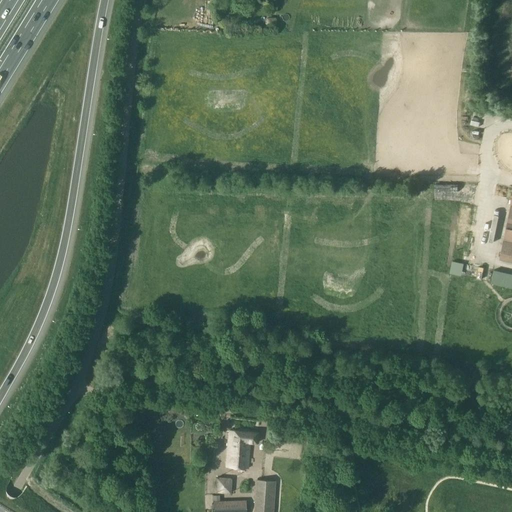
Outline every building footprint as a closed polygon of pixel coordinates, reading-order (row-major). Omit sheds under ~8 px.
[(511,204),(501,258),(511,260),(511,204)] [(248,469),(250,442),(258,443),(259,433),(230,430),(227,467),(248,469)] [(217,477),(216,492),(230,493),(231,478),(217,477)] [(249,511),(271,511),(274,480),(256,479),(255,489),(251,488),(249,511)] [(245,511),(246,502),(219,502),(219,495),(213,495),(213,502),(213,511),(245,511)]
